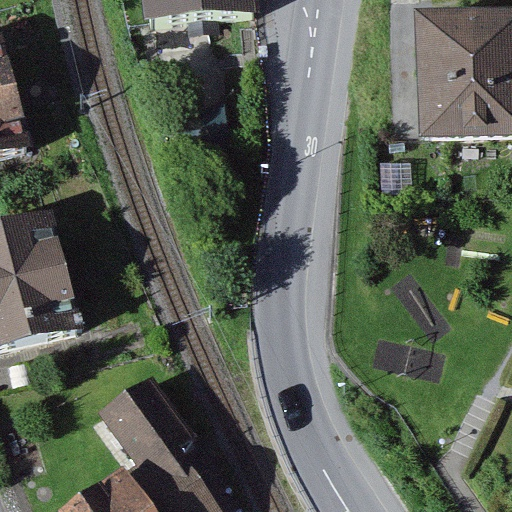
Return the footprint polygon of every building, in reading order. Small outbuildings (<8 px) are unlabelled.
[(148,0),(153,44),(194,40),(195,52),(215,51),(214,38),(253,34),(250,0),(148,0)] [(511,15),(425,19),(429,128),(511,125),(511,15)] [(0,51),(0,162),(27,155),(0,51)] [(48,227),(0,239),(0,357),(77,337),(48,227)] [(153,387),(105,421),(145,477),(96,511),(214,511),(175,456),(193,443),(153,387)]
